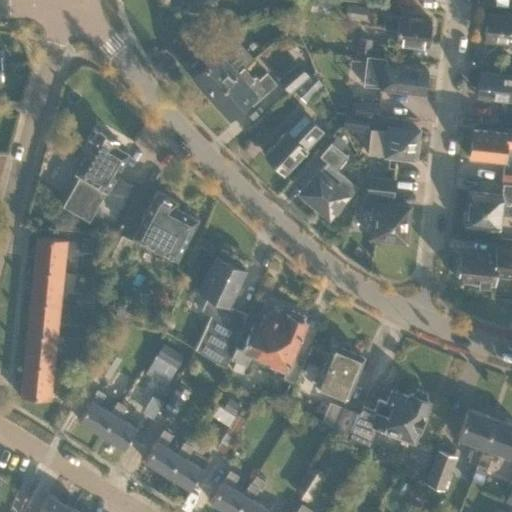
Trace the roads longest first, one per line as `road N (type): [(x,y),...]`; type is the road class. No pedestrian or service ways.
road 1 (residential): [(416,316),(339,276),(259,208),(74,8)]
road 2 (residential): [(460,0),(416,316)]
road 3 (residential): [(0,235),(41,84),(74,8)]
road 4 (residential): [(140,511),(0,426)]
